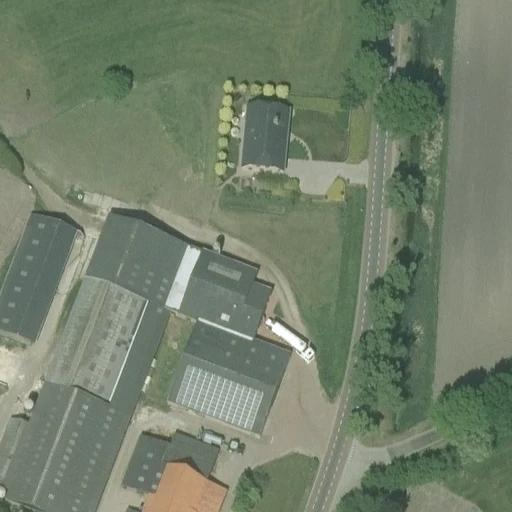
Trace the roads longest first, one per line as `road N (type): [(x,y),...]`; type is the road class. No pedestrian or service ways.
road 1 (tertiary): [(332,464),(370,285),(388,0)]
road 2 (unclassified): [(332,464),(385,456),(511,402)]
